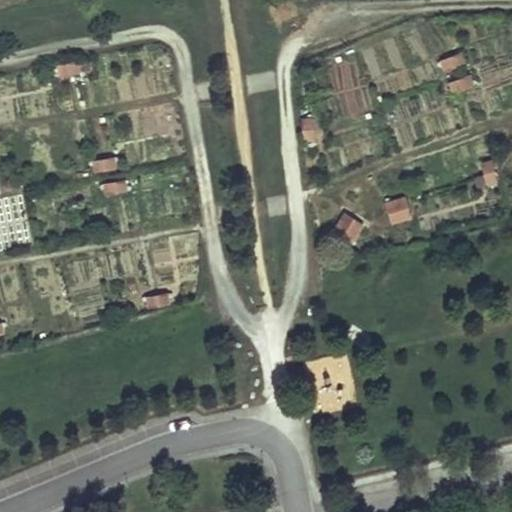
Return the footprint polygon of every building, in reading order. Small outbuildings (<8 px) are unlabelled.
[(438,59),(451,93),(474,84),(461,50),(438,59)] [(482,186),(496,185),(494,159),(480,160),(482,186)] [(391,224),(412,218),(406,199),(385,206),(391,224)] [(353,242),(364,223),(344,210),(332,229),(353,242)] [(145,307),(170,305),(169,293),(144,295),(145,307)]
